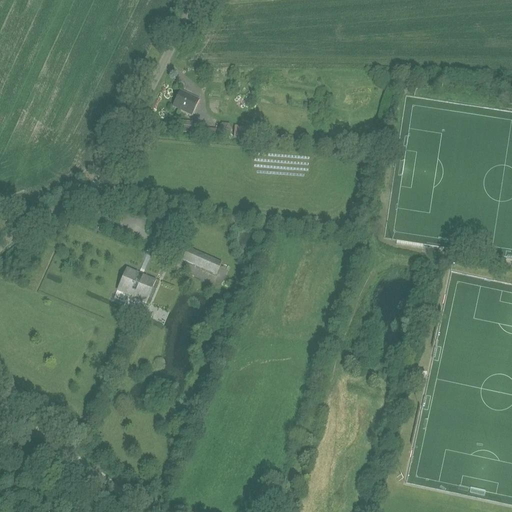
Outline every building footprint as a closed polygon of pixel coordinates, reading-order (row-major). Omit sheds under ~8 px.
[(191,115),(198,100),(180,91),(173,106),(191,115)] [(218,130),(197,128),(197,122),(176,120),(176,132),(217,137),(218,130)] [(310,160),(302,161),(303,171),(311,169),(310,160)] [(187,248),(182,260),(216,275),(221,263),(187,248)] [(116,292),(145,304),(155,281),(126,269),(116,292)]
